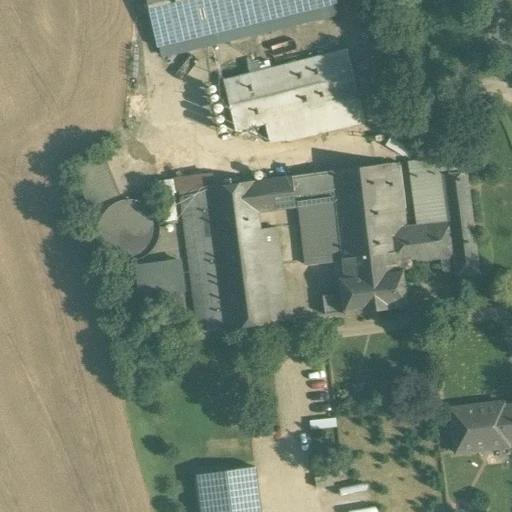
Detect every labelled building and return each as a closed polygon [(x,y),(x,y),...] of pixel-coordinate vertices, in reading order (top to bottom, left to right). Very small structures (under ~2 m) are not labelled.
[(333,0),(146,0),(158,45),(334,2),(333,0)] [(347,49),(223,80),(235,131),(265,123),(312,112),(316,132),(365,122),(347,49)] [(312,112),(265,123),(269,142),(287,141),(317,133),(316,132),(312,112)] [(100,155),(69,168),(85,209),(117,196),(100,155)] [(464,155),(408,162),(417,225),(406,227),(406,228),(449,223),(444,176),(466,173),(464,155)] [(398,163),(384,165),(388,195),(392,230),(406,228),(406,227),(398,163)] [(384,165),(331,171),(335,202),(388,195),(384,165)] [(331,171),(320,173),(324,203),(335,202),(331,171)] [(320,173),(290,177),(294,207),(298,206),(324,203),(320,173)] [(466,173),(444,176),(449,223),(454,257),(456,276),(456,278),(479,275),(466,173)] [(290,177),(253,181),(257,211),(294,207),(290,177)] [(253,181),(206,188),(224,329),(272,323),(271,322),(264,268),(260,230),(257,211),(253,181)] [(206,188),(179,191),(197,333),(224,329),(206,188)] [(388,195),(335,202),(342,258),(369,255),(371,273),(397,269),(397,264),(392,230),(388,195)] [(324,203),(298,206),(305,265),(342,261),(342,258),(335,202),(324,203)] [(158,239),(158,223),(148,209),(132,203),(116,206),(104,217),(100,233),(105,249),(119,259),(135,261),(150,253),(158,239)] [(406,228),(392,230),(397,264),(442,259),(454,257),(449,223),(406,228)] [(276,228),(260,230),(264,268),(281,265),(276,228)] [(397,269),(371,273),(369,255),(342,258),(342,261),(344,275),(338,276),(340,293),(322,296),(324,315),(343,312),(343,314),(408,306),(403,269),(397,269)] [(454,257),(442,259),(444,278),(456,276),(454,257)] [(176,260),(134,265),(138,301),(181,296),(176,260)] [(281,265),(264,268),(271,322),(289,319),(281,265)] [(503,403),(450,410),(455,452),(507,446),(507,442),(511,441),(511,406),(503,407),(503,403)] [(260,511),(254,467),(195,475),(200,511),(260,511)] [(331,476),(315,479),(316,488),(333,485),(331,476)]
